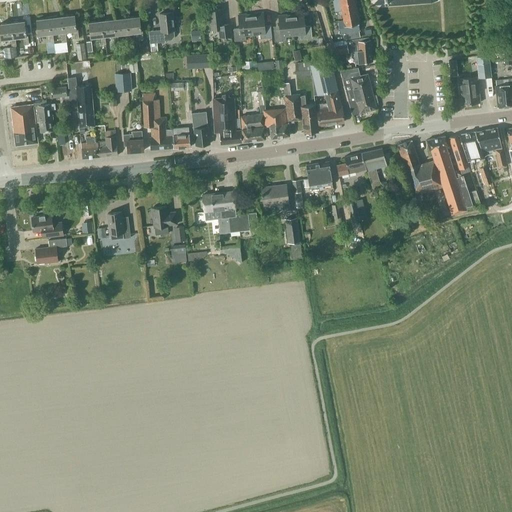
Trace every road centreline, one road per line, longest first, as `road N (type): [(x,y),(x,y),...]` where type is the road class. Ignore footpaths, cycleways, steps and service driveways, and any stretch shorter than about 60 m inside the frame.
road 1 (primary): [(235,156),(511,116)]
road 2 (primary): [(235,156),(6,181)]
